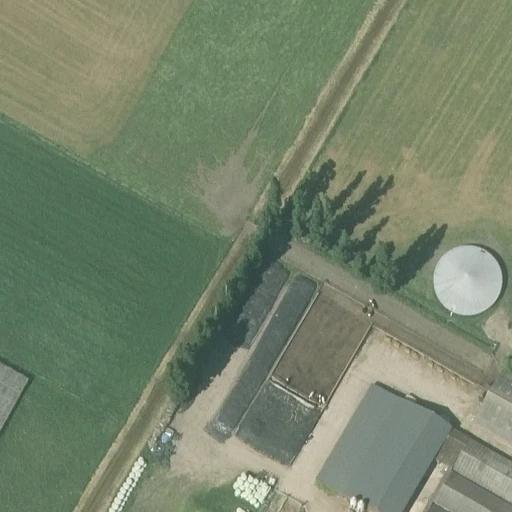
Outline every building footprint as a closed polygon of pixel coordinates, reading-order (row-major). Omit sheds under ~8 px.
[(427,301),(482,324),(505,269),(450,245),(427,301)] [(0,432),(26,384),(0,369),(0,432)] [(511,449),(511,381),(502,375),(471,426),(511,449)] [(345,502),(362,511),(403,511),(409,503),(432,464),(449,432),(401,404),(345,502)] [(511,511),(511,468),(449,432),(432,464),(451,475),(431,510),(429,511),(511,511)]
